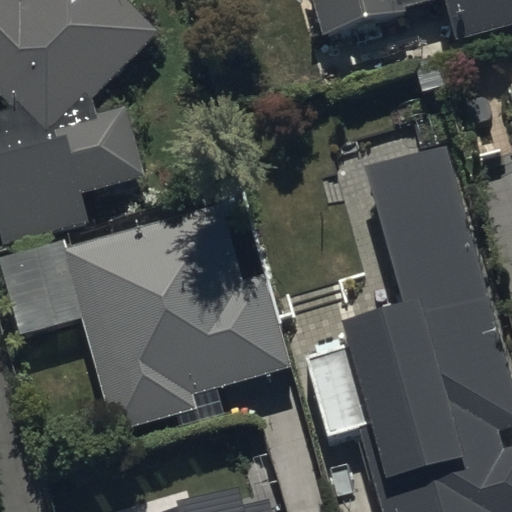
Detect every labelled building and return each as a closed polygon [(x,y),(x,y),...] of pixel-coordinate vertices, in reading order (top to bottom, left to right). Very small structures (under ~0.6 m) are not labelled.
[(0,0),(0,111),(17,129),(0,134),(0,185),(1,188),(0,188),(0,230),(10,263),(91,242),(85,218),(151,200),(133,131),(100,139),(96,124),(163,55),(106,0),(41,0),(40,2),(38,0),(0,0)] [(511,0),(310,0),(326,56),(448,21),(461,64),(511,49),(511,0)] [(511,450),(511,385),(449,170),(368,194),(409,338),(347,356),(351,371),(312,382),(335,459),(363,451),(380,511),(511,511),(511,466),(510,467),(506,452),(511,450)] [(24,355),(85,338),(119,453),(200,429),(197,419),(293,391),(265,295),(247,300),(223,220),(4,284),(24,355)] [(244,507),(240,492),(173,511),(276,511),(272,498),(244,507)]
